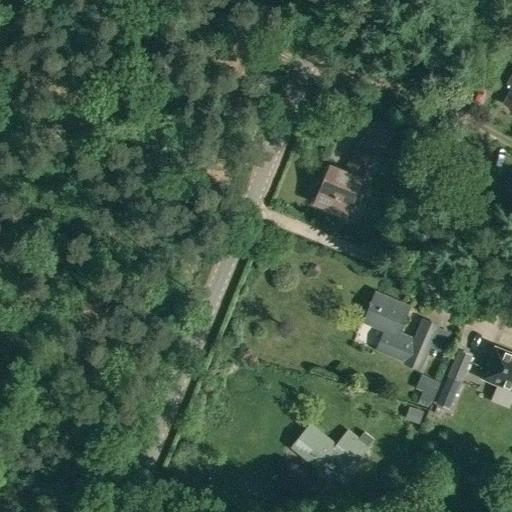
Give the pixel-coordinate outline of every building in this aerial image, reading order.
[(502,103),(511,108),(511,72),(506,85),(510,87),(502,103)] [(354,135),(384,148),(394,127),(364,114),(354,135)] [(314,203),(346,216),(363,173),(365,174),(375,151),(356,143),(344,169),(330,164),(314,203)] [(373,190),(360,190),(359,222),(372,223),(373,190)] [(403,364),(420,371),(439,325),(422,318),(414,337),(398,330),(408,306),(376,292),(364,322),(383,330),(375,350),(404,362),(403,364)] [(482,375),(481,377),(483,378),(483,377),(496,383),(492,395),(510,402),(511,397),(511,351),(496,345),(494,344),(493,346),(482,375)] [(436,403),(450,409),(472,355),(458,349),(436,403)] [(417,389),(423,391),(418,402),(429,407),(434,396),(440,383),(422,375),(417,389)] [(423,410),(411,406),(407,419),(419,422),(423,410)] [(375,421),(367,428),(383,448),(391,441),(375,421)] [(329,455),(348,470),(367,446),(348,431),(336,445),(310,424),(292,447),(319,468),(329,455)] [(319,511),(366,511),(368,506),(323,498),(319,511)]
